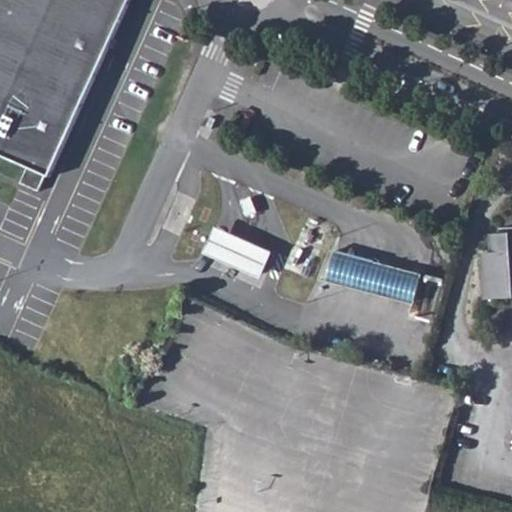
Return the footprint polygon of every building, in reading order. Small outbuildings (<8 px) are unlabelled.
[(0,0),(0,151),(29,165),(22,181),(40,189),(47,173),(51,175),(131,0),(0,0)] [(256,196),(247,200),(252,213),(261,210),(256,196)] [(511,232),(504,233),(490,234),(492,252),(486,253),(489,301),(511,299),(511,232)] [(239,238),(227,233),(215,259),(239,269),(271,284),(283,258),(267,251),(239,238)] [(368,287),(381,291),(391,259),(378,256),(369,253),(360,285),(368,287)] [(391,259),(381,291),(393,294),(402,262),(391,259)] [(402,262),(393,294),(404,297),(417,300),(426,269),(413,265),(402,262)]
